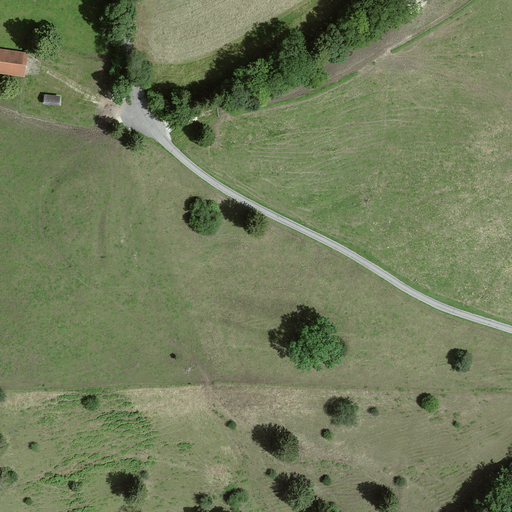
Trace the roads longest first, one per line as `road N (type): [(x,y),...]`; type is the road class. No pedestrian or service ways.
road 1 (unclassified): [(511,330),(414,293),(191,165),(141,107),(118,0)]
road 2 (track): [(28,65),(152,126),(330,79),(465,0)]
